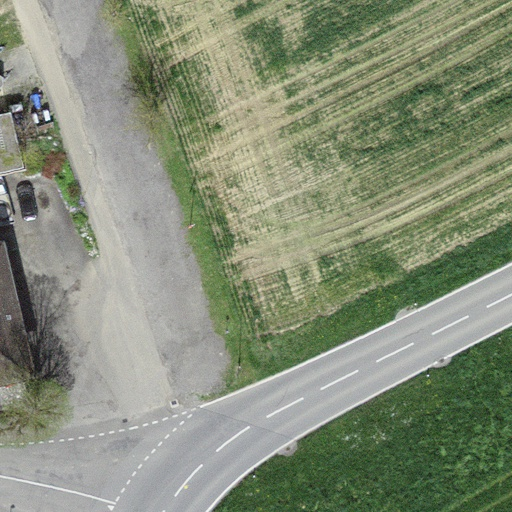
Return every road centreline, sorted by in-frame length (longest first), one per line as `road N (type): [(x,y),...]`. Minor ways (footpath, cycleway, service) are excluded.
road 1 (tertiary): [(162,511),(186,479),(253,423),(511,290)]
road 2 (tertiary): [(0,474),(137,511)]
